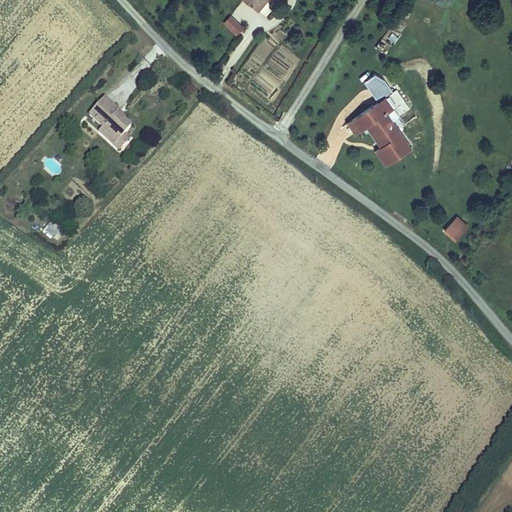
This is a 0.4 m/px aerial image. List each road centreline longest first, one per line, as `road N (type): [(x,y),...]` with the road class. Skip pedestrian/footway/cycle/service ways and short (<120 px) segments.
road 1 (unclassified): [(511,337),(423,243),(218,90),(123,0)]
road 2 (unknown): [(274,131),(358,0)]
